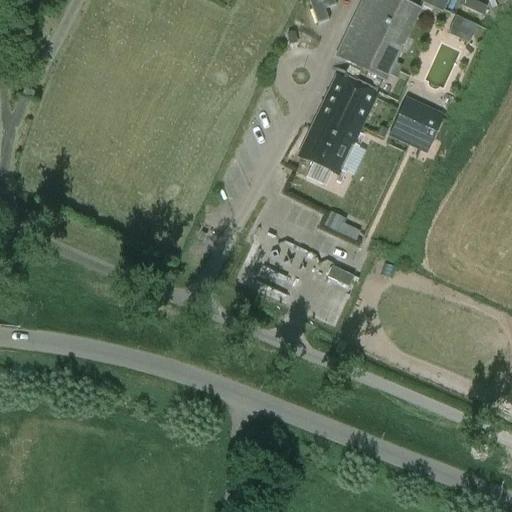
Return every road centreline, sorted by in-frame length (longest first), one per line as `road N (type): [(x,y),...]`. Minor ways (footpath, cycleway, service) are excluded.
road 1 (unclassified): [(511,446),(27,231),(6,171),(5,136),(16,115)]
road 2 (unclassified): [(511,503),(156,366),(0,338)]
